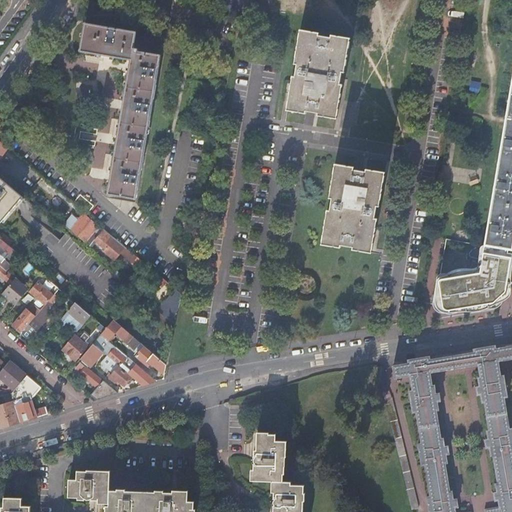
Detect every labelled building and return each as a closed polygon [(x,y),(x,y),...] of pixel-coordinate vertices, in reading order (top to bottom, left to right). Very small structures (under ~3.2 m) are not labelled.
[(209,0),(241,22),(246,0),(209,0)] [(107,56),(132,60),(129,74),(124,103),(119,134),(113,171),(109,194),(136,199),(161,56),(138,52),(139,49),(134,48),(137,32),(86,24),(81,51),(107,56)] [(337,120),(351,39),(301,31),(287,111),(311,115),(337,120)] [(498,160),(484,245),(479,273),(439,280),(435,305),(440,311),(492,303),(505,291),(511,253),(507,252),(508,249),(511,250),(511,248),(511,234),(511,233),(511,77),(505,118),(503,131),(498,160)] [(97,135),(98,129),(96,129),(76,126),(73,143),(93,146),(95,146),(96,141),(80,138),(81,132),(97,135)] [(372,253),(385,173),(359,168),(335,165),(322,245),(372,253)] [(11,210),(22,196),(0,177),(0,222),(11,210)] [(81,194),(75,201),(89,213),(95,206),(81,194)] [(73,214),(64,225),(90,246),(94,242),(95,240),(99,235),(104,230),(94,222),(84,213),(79,220),(73,214)] [(99,235),(95,240),(109,252),(108,254),(115,260),(121,253),(132,262),(131,263),(147,276),(149,274),(153,277),(152,278),(155,281),(159,276),(150,268),(137,257),(105,231),(104,230),(99,235)] [(0,265),(14,250),(0,237),(0,265)] [(0,275),(3,278),(10,284),(16,278),(17,277),(8,269),(12,264),(11,263),(19,254),(14,250),(0,265),(0,275)] [(9,300),(15,305),(29,289),(16,278),(10,284),(2,294),(9,300)] [(59,288),(63,292),(71,283),(67,279),(59,288)] [(45,305),(53,296),(38,283),(30,292),(45,305)] [(41,310),(25,329),(33,336),(41,325),(50,315),(49,314),(66,294),(63,292),(59,288),(53,296),(45,305),(43,307),(41,310)] [(175,324),(182,295),(177,291),(172,297),(170,296),(158,310),(175,324)] [(90,316),(91,315),(75,302),(68,311),(57,323),(63,328),(67,328),(70,325),(72,327),(75,329),(78,331),(84,324),(90,316)] [(12,326),(21,333),(25,329),(41,310),(32,303),(23,314),(12,326)] [(94,319),(90,316),(84,324),(87,326),(94,319)] [(107,339),(109,341),(116,333),(118,335),(135,350),(141,343),(134,336),(129,333),(114,319),(106,329),(104,330),(101,335),(107,339)] [(69,356),(76,361),(89,346),(85,343),(90,337),(84,333),(80,339),(75,335),(74,335),(62,350),(69,356)] [(116,333),(109,341),(111,343),(118,335),(116,333)] [(136,364),(129,358),(120,350),(116,347),(111,343),(109,341),(107,339),(101,335),(95,342),(93,344),(103,353),(104,352),(108,356),(120,366),(121,367),(120,367),(128,373),(143,386),(157,381),(136,364)] [(90,337),(85,343),(89,346),(90,347),(93,344),(95,342),(90,337)] [(103,353),(93,344),(90,347),(80,359),(89,366),(91,368),(103,353)] [(165,374),(167,364),(145,346),(136,356),(145,364),(147,362),(150,364),(152,366),(155,366),(157,368),(157,369),(161,372),(165,374)] [(511,346),(496,349),(495,346),(474,349),(475,353),(430,360),(429,357),(408,360),(409,363),(394,366),(395,377),(411,375),(412,382),(414,390),(410,391),(413,412),(417,411),(422,443),(419,444),(422,465),(426,464),(431,496),(428,497),(430,511),(470,511),(471,511),(470,511),(455,511),(454,502),(452,491),(450,491),(445,462),(447,462),(445,450),(443,438),(441,439),(436,409),(438,409),(436,396),(435,385),(432,386),(431,378),(430,372),(479,364),(480,370),(481,378),(479,378),(481,389),(483,402),(485,401),(490,431),(488,431),(490,443),(492,455),(494,454),(498,483),(496,484),(498,494),(500,507),(486,509),(486,511),(511,511),(511,428),(509,429),(504,397),(507,396),(504,376),(500,376),(499,367),(498,360),(511,358),(511,346)] [(108,356),(101,363),(112,372),(114,373),(119,367),(120,366),(108,356)] [(0,374),(3,377),(8,381),(16,388),(26,375),(13,365),(9,361),(0,371),(0,374)] [(97,400),(119,393),(104,381),(103,382),(81,363),(76,369),(82,374),(81,374),(88,380),(98,388),(92,395),(97,400)] [(377,367),(383,391),(389,390),(383,366),(377,367)] [(132,377),(119,367),(114,373),(112,372),(108,376),(118,385),(120,382),(124,386),(126,384),(127,385),(131,380),(130,379),(132,377)] [(27,375),(12,394),(14,393),(16,400),(31,396),(32,400),(41,387),(27,375)] [(0,429),(21,423),(14,401),(12,394),(0,390),(0,429)] [(21,423),(38,418),(36,411),(32,400),(31,396),(16,400),(14,393),(12,394),(14,401),(21,423)] [(385,399),(406,489),(414,487),(392,397),(385,399)] [(36,411),(38,418),(52,413),(51,410),(47,411),(46,408),(36,411)] [(286,457),(286,456),(286,449),(287,441),(275,441),(276,434),(268,434),(268,435),(257,435),(256,450),(254,450),(254,451),(254,456),(254,457),(255,457),(255,458),(255,459),(254,459),(254,460),(254,461),(255,462),(255,463),(255,464),(254,463),(253,481),(274,481),(273,498),(275,498),(275,499),(274,499),(274,500),(274,501),(274,502),(274,503),(274,504),(275,505),(273,505),(273,506),(273,509),(273,511),(272,511),(303,511),(304,501),(305,501),(305,493),(304,493),(304,485),(291,485),(291,482),(283,481),(283,474),(285,474),(285,466),(285,457),(286,457)] [(91,501),(92,501),(96,501),(98,501),(109,501),(109,506),(105,506),(105,511),(192,511),(193,510),(194,510),(194,502),(187,502),(188,492),(172,491),(172,493),(169,493),(163,493),(163,491),(155,491),(155,492),(125,491),(125,490),(117,489),(117,491),(109,490),(110,471),(87,470),(87,471),(77,471),(76,480),(69,479),(68,495),(78,495),(78,500),(85,501),(85,499),(86,500),(87,500),(88,500),(89,500),(90,500),(91,499),(91,501)] [(7,508),(1,507),(1,511),(30,511),(31,506),(22,506),(22,498),(7,498),(7,508)]
